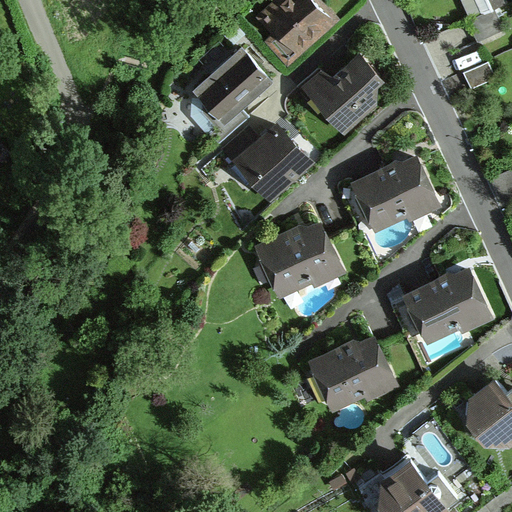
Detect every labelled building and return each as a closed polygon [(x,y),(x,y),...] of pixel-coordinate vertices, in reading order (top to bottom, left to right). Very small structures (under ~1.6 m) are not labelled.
[(338,19),(319,0),(276,0),(259,16),(278,36),(269,45),(289,66),(338,19)] [(472,0),(481,16),(493,10),(503,6),(500,0),(472,0)] [(505,34),(493,10),(481,16),(470,22),(481,45),(505,34)] [(269,78),(237,46),(191,90),(219,118),(207,129),(220,143),(248,116),(239,107),(269,78)] [(320,67),(298,88),(342,133),(371,103),(368,69),(354,54),(331,77),(320,67)] [(487,63),(463,74),(471,90),(495,79),(487,63)] [(274,119),(258,134),(250,126),(224,150),(237,164),(229,171),(244,186),(251,180),(271,202),(314,163),(274,119)] [(416,153),(352,182),(374,232),(406,218),(408,222),(441,207),(416,153)] [(319,216),(256,245),(280,297),(311,283),(313,288),(346,273),(319,216)] [(469,266),(405,295),(430,348),(460,334),(493,319),(469,266)] [(372,333),(309,361),(332,413),(397,384),(372,333)] [(511,385),(505,390),(494,375),(465,397),(462,414),(486,449),(508,449),(511,445),(511,385)] [(425,484),(405,458),(376,480),(373,498),(382,511),(446,511),(447,511),(464,498),(441,471),(425,484)]
